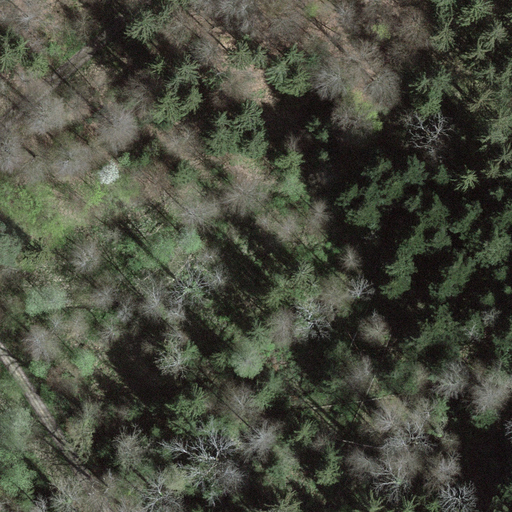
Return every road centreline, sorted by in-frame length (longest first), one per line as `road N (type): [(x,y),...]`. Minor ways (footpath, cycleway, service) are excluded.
road 1 (track): [(0,131),(154,0)]
road 2 (track): [(109,511),(0,355)]
